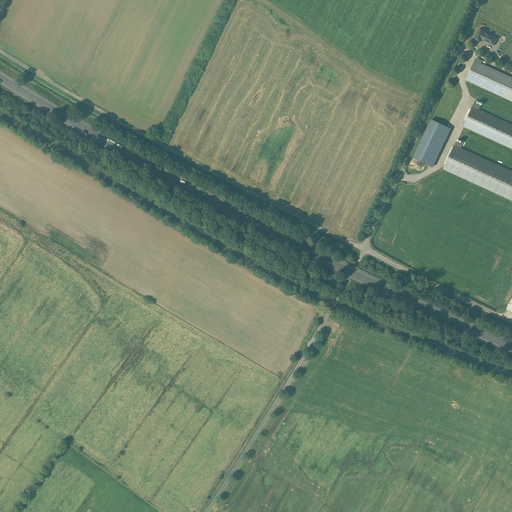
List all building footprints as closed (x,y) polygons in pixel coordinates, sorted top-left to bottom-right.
[(474,39),(481,42),(482,40),(494,46),(497,39),(485,33),(485,32),(479,29),(474,39)] [(511,78),(475,61),(466,80),(511,101),(511,78)] [(511,123),(473,105),(463,127),(511,149),(511,123)] [(413,159),(433,168),(450,130),(430,121),(413,159)] [(511,172),(455,147),(444,170),(511,200),(511,172)]
